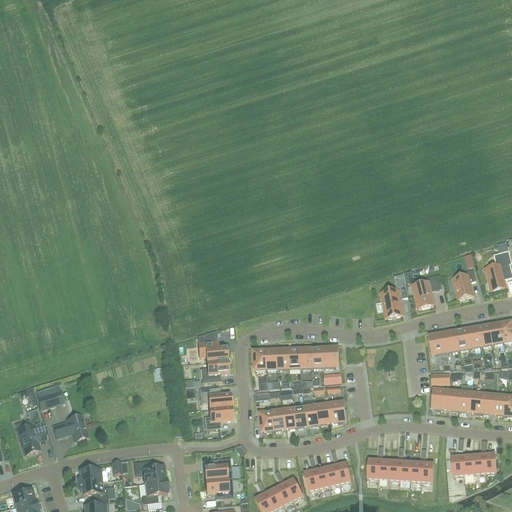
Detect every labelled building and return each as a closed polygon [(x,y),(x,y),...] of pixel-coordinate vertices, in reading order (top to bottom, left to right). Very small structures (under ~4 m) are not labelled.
[(509,253),(494,257),(496,268),(485,270),(491,294),(506,290),(504,282),(511,280),(511,275),(510,267),(511,266),(509,253)] [(467,274),(467,277),(453,281),(458,302),(474,298),(470,285),(476,283),(473,272),(467,274)] [(400,289),(406,288),(406,286),(404,275),(394,278),(396,289),(400,289)] [(416,310),(418,309),(419,312),(434,308),(430,294),(442,291),(438,278),(431,280),(431,282),(427,283),(428,287),(413,290),(416,299),(413,300),(416,310)] [(381,295),(385,321),(403,318),(398,292),(381,295)] [(511,343),(511,324),(501,326),(504,345),(511,343)] [(504,345),(501,326),(490,328),(493,347),(504,345)] [(493,347),(490,328),(478,330),(481,349),(493,347)] [(481,349),(478,330),(467,332),(470,351),(481,349)] [(470,351),(467,332),(455,334),(458,353),(470,351)] [(458,353),(455,334),(444,336),(447,355),(458,353)] [(444,336),(432,338),(435,357),(447,355),(444,336)] [(215,344),(198,346),(200,360),(207,359),(207,365),(228,363),(227,361),(230,360),(229,352),(226,352),(226,350),(216,351),(215,344)] [(336,370),(335,350),(323,351),(324,370),(336,370)] [(312,371),(312,351),(300,352),(301,371),(312,371)] [(323,351),(312,351),(312,371),(324,370),(323,351)] [(289,372),(288,352),(276,353),(277,372),(289,372)] [(301,371),(300,352),(288,352),(289,372),(301,371)] [(266,373),(265,353),(253,354),(254,373),(266,373)] [(277,372),(276,353),(265,353),(266,373),(277,372)] [(474,370),(481,369),(480,362),(473,363),(474,370)] [(229,376),(228,363),(207,365),(208,371),(201,371),(202,385),(219,384),(218,377),(229,376)] [(340,376),(341,384),(349,383),(348,375),(340,376)] [(325,387),(333,386),(332,376),(324,376),(325,387)] [(449,376),(436,377),(437,386),(450,386),(449,376)] [(216,398),(216,391),(199,392),(201,405),(209,405),(210,412),(231,410),(230,397),(216,398)] [(447,413),(449,394),(437,393),(435,412),(447,413)] [(38,401),(41,412),(64,405),(61,394),(38,401)] [(459,414),(460,395),(449,394),(447,413),(459,414)] [(470,415),(472,396),(460,395),(459,414),(470,415)] [(482,416),(484,397),(472,396),(470,415),(482,416)] [(493,417),(495,398),(484,397),(482,416),(493,417)] [(505,419),(507,399),(495,398),(493,417),(505,419)] [(343,425),(340,405),(329,407),(331,426),(343,425)] [(331,426),(329,407),(317,408),(319,428),(331,426)] [(319,428),(317,408),(305,410),(308,429),(319,428)] [(205,432),(219,431),(218,424),(232,423),(231,410),(210,412),(210,419),(204,420),(205,432)] [(305,410),(294,411),(296,431),(308,429),(305,410)] [(294,411),(282,413),(285,432),(296,431),(294,411)] [(34,434),(43,432),(37,412),(27,415),(32,428),(16,433),(24,458),(40,453),(34,434)] [(285,432),(282,413),(271,414),(273,434),(285,432)] [(271,414),(259,416),(262,435),(273,434),(271,414)] [(53,429),(57,441),(68,437),(67,436),(71,435),(74,444),(88,439),(81,418),(67,422),(68,425),(53,429)] [(485,478),(495,477),(494,458),(483,459),(485,478)] [(463,480),(474,479),(472,459),(462,460),(463,480)] [(474,479),(485,478),(483,459),(472,459),(474,479)] [(452,481),(463,480),(462,460),(451,461),(452,481)] [(230,461),(216,463),(217,469),(205,470),(206,483),(232,481),(230,461)] [(366,483),(377,484),(378,464),(368,463),(366,483)] [(113,465),(114,477),(122,476),(120,464),(113,465)] [(144,486),(167,483),(166,483),(165,483),(164,471),(149,472),(148,464),(134,466),(136,479),(144,480),(144,486)] [(377,484),(388,484),(389,465),(378,464),(377,484)] [(388,484),(399,485),(400,465),(389,465),(388,484)] [(399,485),(409,486),(411,466),(400,465),(399,485)] [(409,486),(420,486),(421,467),(411,466),(409,486)] [(339,488),(349,486),(345,467),(335,469),(339,488)] [(420,486),(431,487),(432,467),(421,467),(420,486)] [(328,491),(339,488),(335,469),(324,472),(328,491)] [(78,486),(101,484),(100,472),(80,474),(81,480),(78,481),(78,486)] [(318,493),(328,491),(324,472),(314,474),(318,493)] [(307,495),(318,493),(314,474),(303,476),(307,495)] [(220,502),(234,501),(232,481),(206,483),(207,496),(219,495),(220,502)] [(167,483),(144,486),(145,487),(146,487),(147,499),(142,500),(143,508),(158,506),(157,498),(167,496),(167,495),(168,495),(167,483)] [(292,505),(301,500),(292,483),(283,488),(292,505)] [(101,484),(78,486),(79,491),(82,491),(83,497),(93,496),(94,502),(95,502),(107,501),(110,501),(110,500),(114,499),(113,492),(109,492),(109,490),(102,490),(101,484)] [(282,510),(292,505),(283,488),(273,493),(282,510)] [(16,509),(35,504),(34,504),(32,493),(13,498),(16,509)] [(270,511),(278,511),(282,510),(273,493),(263,498),(270,511)] [(258,511),(270,511),(263,498),(254,503),(258,511)] [(107,501),(95,502),(96,508),(85,509),(85,511),(107,511),(108,507),(107,501)] [(240,503),(240,511),(253,511),(254,503),(240,503)]
